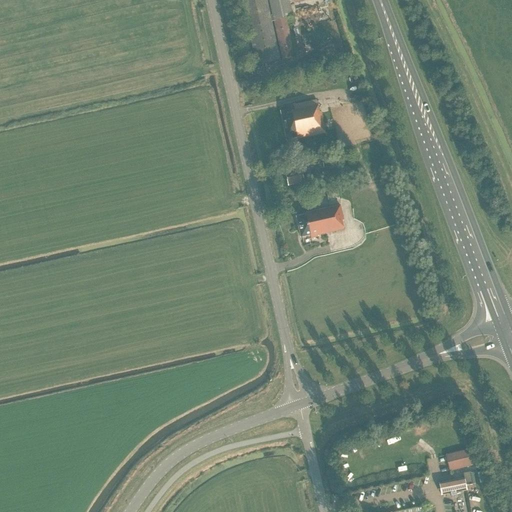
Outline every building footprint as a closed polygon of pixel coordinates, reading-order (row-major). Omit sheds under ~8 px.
[(266,0),(241,0),(256,65),(279,60),(271,22),(274,21),(282,59),(294,56),(286,18),(292,16),(289,3),(304,0),(269,0),(272,15),(270,16),(266,0)] [(323,125),(321,113),(321,112),(319,112),(317,100),(293,105),(294,108),(280,111),(286,141),(325,133),(323,125)] [(364,163),(383,159),(379,143),(361,147),(364,163)] [(310,170),(324,168),(322,160),(301,163),(303,169),(285,174),(288,186),(304,183),(303,178),(311,177),(310,170)] [(343,220),(340,206),(305,213),(306,215),(296,217),(301,237),(310,235),(311,238),(317,237),(317,234),(321,233),(321,234),(344,229),(342,221),(343,220)] [(453,470),(473,465),(469,450),(449,455),(453,470)] [(441,496),(466,490),(464,478),(439,483),(441,496)]
